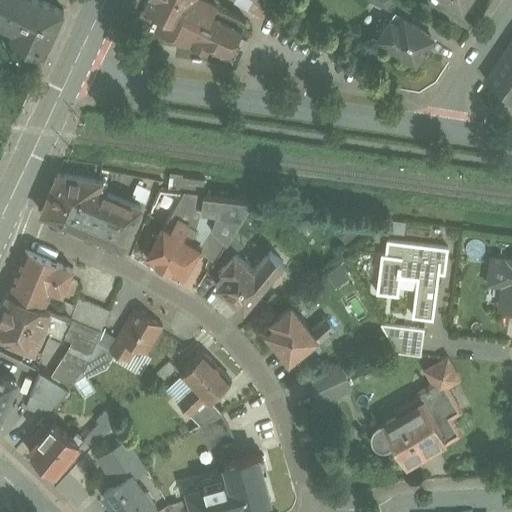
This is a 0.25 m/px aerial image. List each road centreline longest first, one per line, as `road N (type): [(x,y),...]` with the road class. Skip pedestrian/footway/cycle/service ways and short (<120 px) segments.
road 1 (residential): [(313,511),(291,432),(268,381),(234,336),(184,298),(2,213)]
road 2 (residential): [(436,127),(68,74)]
road 3 (secondary): [(68,74),(2,213)]
road 4 (residential): [(374,511),(416,501),(511,498)]
road 5 (residential): [(436,127),(511,16)]
